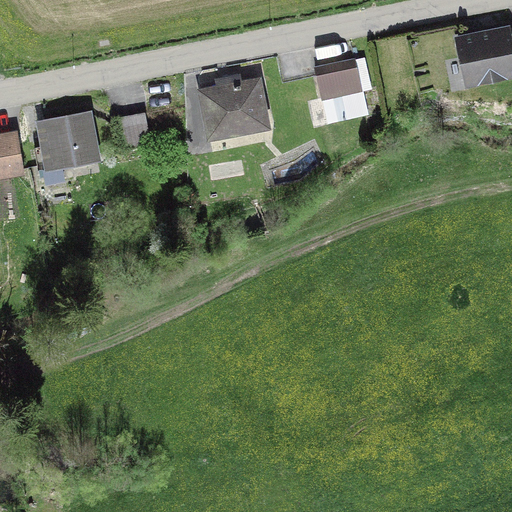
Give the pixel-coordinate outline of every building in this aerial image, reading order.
[(511,71),(511,36),(509,24),(458,35),(468,80),(511,71)] [(372,86),(365,53),(315,64),(318,74),(327,120),(368,111),(363,88),(372,86)] [(268,121),(259,77),(242,80),(241,75),(218,79),(219,84),(205,86),(203,87),(211,132),(268,121)] [(152,142),(146,108),(114,114),(120,148),(152,142)] [(100,155),(92,109),(45,118),(50,142),(40,144),(44,165),(100,155)] [(0,171),(25,168),(17,124),(0,127),(0,171)]
